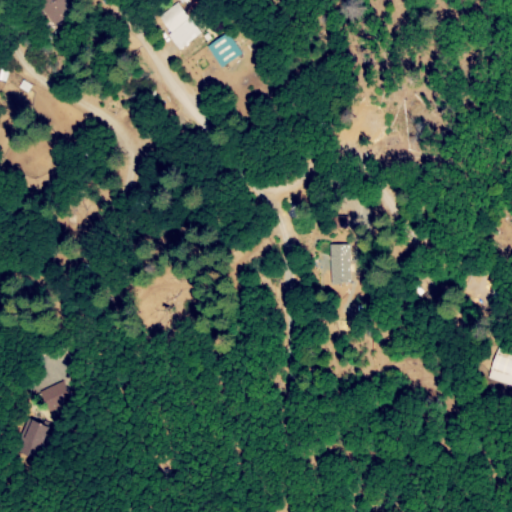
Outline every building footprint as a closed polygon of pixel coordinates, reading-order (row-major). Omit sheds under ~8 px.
[(36,0),(49,24),(73,11),(66,0),(36,0)] [(188,18),(170,32),(159,18),(177,3),(188,18)] [(200,33),(180,49),(169,35),(189,19),(200,33)] [(242,54),(221,68),(207,46),(228,32),(242,54)] [(0,68),(8,70),(6,82),(0,80),(0,68)] [(329,283),(349,283),(347,244),(328,245),(329,283)] [(511,354),(511,384),(511,387),(486,379),(496,349),(511,354)] [(60,379),(71,400),(48,411),(37,391),(60,379)] [(47,426),(40,444),(22,437),(29,419),(47,426)]
